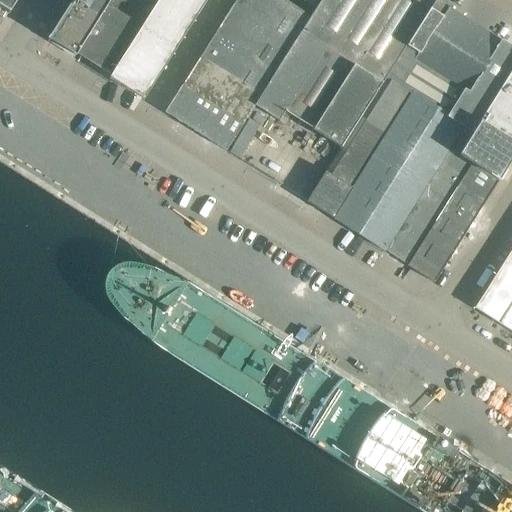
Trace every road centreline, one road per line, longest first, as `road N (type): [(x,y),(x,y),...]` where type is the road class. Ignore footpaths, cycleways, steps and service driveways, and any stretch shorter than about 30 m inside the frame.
road 1 (unclassified): [(433,326),(11,60),(47,0)]
road 2 (unknown): [(135,138),(220,0)]
road 3 (unclassified): [(433,326),(511,207)]
